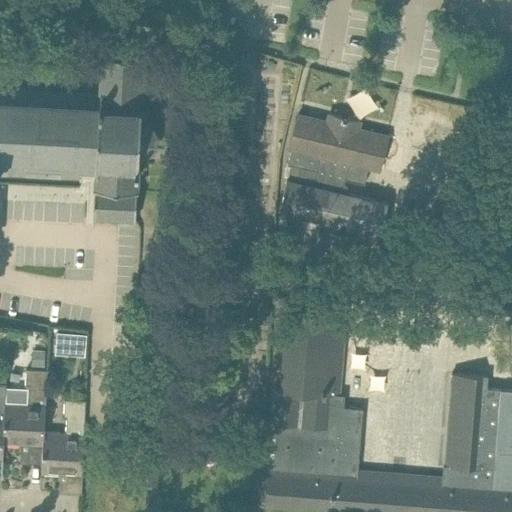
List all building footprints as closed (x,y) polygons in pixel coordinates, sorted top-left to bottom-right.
[(0,164),(7,165),(7,171),(25,172),(26,166),(61,168),(61,174),(87,176),(86,194),(94,194),(93,216),(135,218),(139,163),(147,163),(147,161),(139,160),(139,151),(143,151),(147,150),(150,148),(153,145),(155,142),(156,139),(157,135),(157,131),(156,128),(154,125),(151,122),(148,120),(145,118),(141,118),(142,108),(150,109),(150,106),(142,106),(144,56),(102,53),(100,93),(0,87),(0,164)] [(287,178),(279,209),(380,233),(387,202),(342,191),(349,161),(379,169),(387,135),(358,128),(360,120),(343,116),(329,113),(327,121),(298,114),(290,147),(292,148),(287,164),(291,165),(287,178)] [(248,481),(246,501),(329,508),(328,511),(353,511),(353,510),(363,510),(384,511),(511,511),(511,388),(492,387),(486,386),(487,375),(451,373),(443,477),(357,470),(362,408),(340,406),(341,394),(348,308),(331,306),(330,311),(289,307),(283,389),(273,388),(271,422),(260,421),(256,461),(249,461),(248,481)] [(55,353),(86,354),(87,330),(56,329),(55,353)] [(31,365),(44,366),(45,350),(32,349),(31,365)] [(26,403),(5,402),(3,442),(22,442),(22,436),(30,437),(28,462),(41,463),(43,432),(46,370),(25,369),(24,386),(27,386),(26,403)] [(65,433),(43,432),(41,463),(41,472),(61,472),(61,466),(68,467),(67,492),(81,492),(84,428),(86,399),(64,398),(63,416),(66,416),(65,433)] [(158,456),(142,455),(140,482),(156,483),(158,456)]
